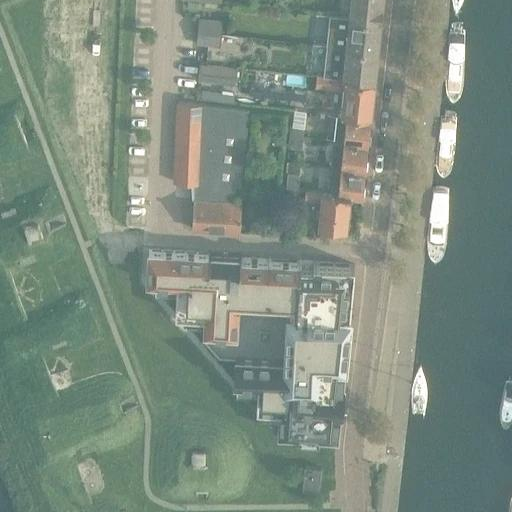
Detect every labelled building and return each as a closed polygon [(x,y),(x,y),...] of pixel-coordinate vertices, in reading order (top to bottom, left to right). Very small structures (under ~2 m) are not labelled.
[(350,0),(349,16),(381,20),(383,0),(350,0)] [(346,47),(378,51),(381,20),(349,16),(346,47)] [(219,45),(222,21),(198,19),(195,42),(219,45)] [(342,78),(375,81),(378,51),(346,47),(342,78)] [(90,58),(87,134),(111,135),(114,59),(90,58)] [(235,83),(237,68),(200,63),(198,79),(235,83)] [(375,81),(342,78),(316,75),(315,86),(344,89),(341,115),(371,118),(375,81)] [(173,181),(174,181),(195,182),(194,198),(193,198),(192,228),(240,231),(241,201),(234,201),(235,184),(241,184),(249,109),(177,101),(173,181)] [(335,140),(368,144),(371,118),(341,115),(337,114),(335,140)] [(292,125),(290,146),(301,147),(303,126),(292,125)] [(368,144),(335,140),(332,166),(365,170),(368,144)] [(286,161),(285,172),(287,172),(286,183),(298,185),(300,162),(286,161)] [(332,182),(331,192),(338,193),(338,194),(350,195),(350,196),(362,197),(365,170),(332,166),(330,182),(332,182)] [(347,228),(350,196),(350,195),(338,194),(338,193),(331,192),(306,189),(305,200),(321,202),(318,225),(347,228)] [(0,261),(44,245),(35,223),(0,235),(0,261)] [(149,249),(147,281),(177,283),(175,313),(205,315),(204,340),(235,362),(234,381),(258,382),(257,406),(280,408),(279,432),(337,435),(340,411),(341,411),(344,384),(343,384),(345,363),(346,363),(351,313),(350,313),(355,265),(316,262),(315,267),(300,267),(300,260),(241,257),(241,254),(149,249)] [(117,430),(107,405),(46,428),(55,454),(117,430)] [(207,458),(191,457),(191,473),(206,473),(207,458)] [(318,492),(320,467),(303,465),(301,490),(318,492)]
